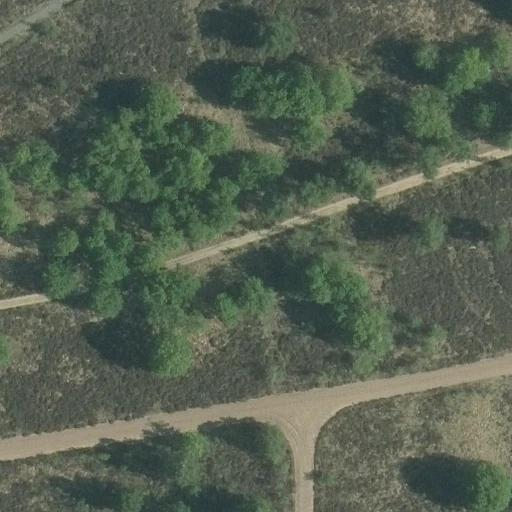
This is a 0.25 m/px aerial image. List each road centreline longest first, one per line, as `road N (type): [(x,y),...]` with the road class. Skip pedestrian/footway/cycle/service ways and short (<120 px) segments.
road 1 (track): [(511,151),(0,308)]
road 2 (track): [(511,367),(309,409),(0,451)]
